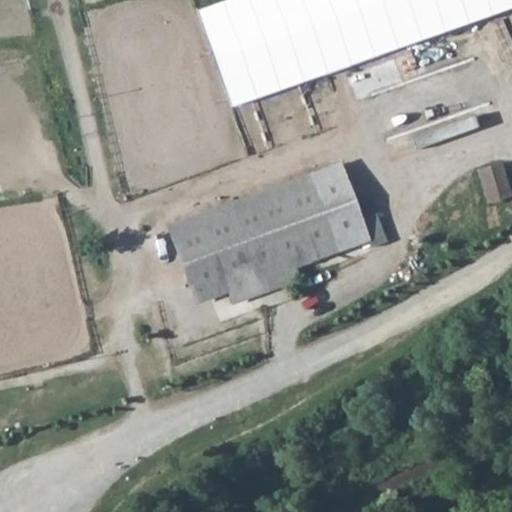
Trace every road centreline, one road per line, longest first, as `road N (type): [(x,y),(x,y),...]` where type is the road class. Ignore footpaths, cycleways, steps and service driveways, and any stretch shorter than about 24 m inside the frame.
road 1 (track): [(139,443),(131,270),(63,0)]
road 2 (track): [(282,369),(283,323),(368,276),(415,205),(459,158),(511,146)]
